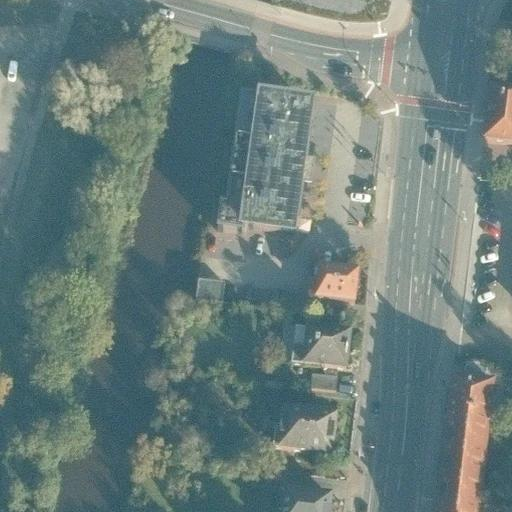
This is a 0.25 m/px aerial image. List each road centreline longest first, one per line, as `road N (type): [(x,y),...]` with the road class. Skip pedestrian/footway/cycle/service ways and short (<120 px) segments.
road 1 (tertiary): [(439,75),(387,511)]
road 2 (tertiary): [(129,0),(439,75)]
road 3 (unknown): [(337,226),(333,196),(350,83)]
